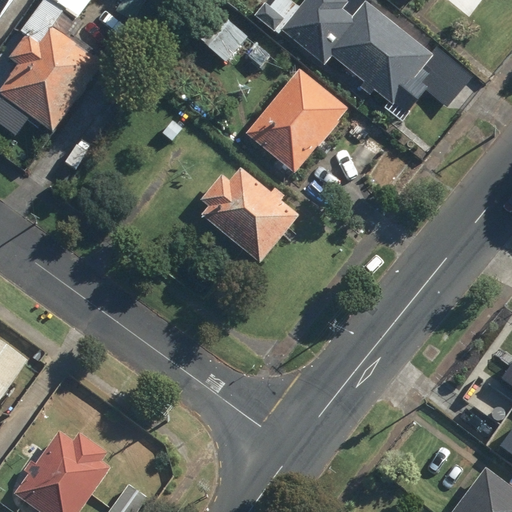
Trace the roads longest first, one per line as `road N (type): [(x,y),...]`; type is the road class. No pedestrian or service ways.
road 1 (residential): [(0,237),(294,450)]
road 2 (tertiary): [(294,450),(511,176)]
